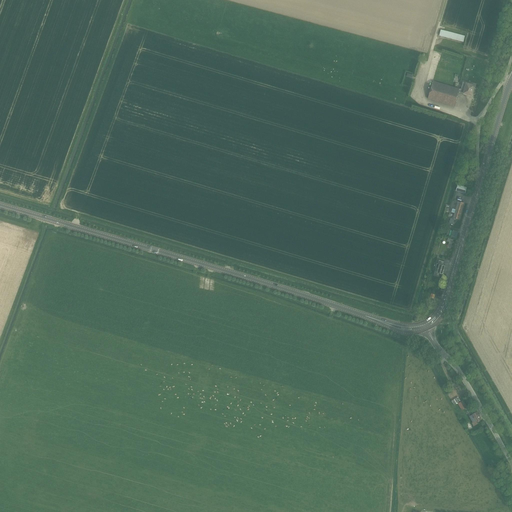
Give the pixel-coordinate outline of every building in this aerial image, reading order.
[(465,36),(441,30),(439,36),(463,42),(465,36)] [(471,95),(472,94),(473,92),(472,91),(474,86),(473,85),(473,84),(471,84),(464,82),(462,89),(454,87),(433,81),(428,98),(455,106),(459,92),(471,95)] [(458,184),(456,190),(465,193),(467,187),(458,184)] [(452,209),(451,212),(454,213),(453,218),(453,219),(452,221),(454,222),(455,222),(458,219),(459,219),(461,211),(463,203),(458,201),(456,209),(453,208),(452,209)] [(439,264),(438,268),(436,267),(434,275),(439,277),(440,273),(443,274),(445,266),(443,265),(444,262),(439,260),(438,264),(439,264)] [(458,404),(462,410),(467,407),(463,400),(458,404)] [(469,416),(473,422),(472,423),(473,426),(477,424),(476,422),(482,419),(478,412),(472,414),(473,414),(469,416)]
